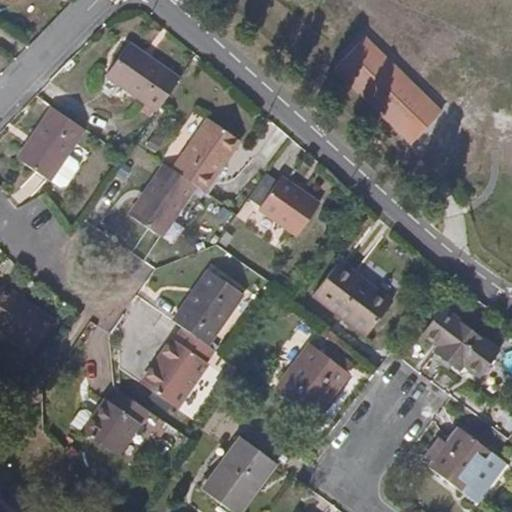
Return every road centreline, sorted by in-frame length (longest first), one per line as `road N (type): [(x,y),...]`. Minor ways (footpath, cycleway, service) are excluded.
road 1 (residential): [(157,0),(419,233),(511,301)]
road 2 (residential): [(376,511),(342,486),(399,403)]
road 3 (residential): [(97,0),(0,99)]
road 4 (residential): [(0,218),(16,242),(100,281)]
